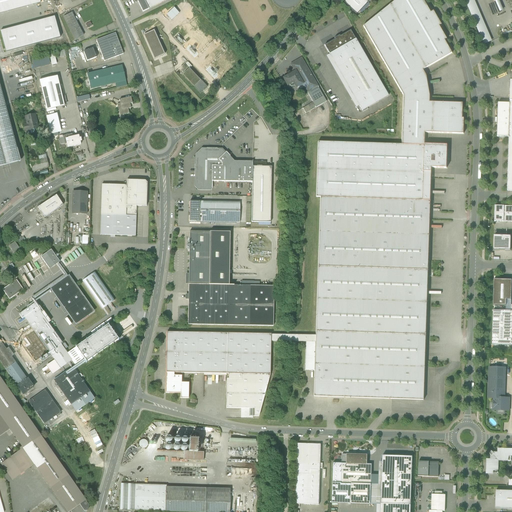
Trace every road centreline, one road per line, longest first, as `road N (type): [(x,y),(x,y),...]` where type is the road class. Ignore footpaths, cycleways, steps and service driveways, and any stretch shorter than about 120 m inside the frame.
road 1 (residential): [(440,0),(474,97),(473,265)]
road 2 (unclassified): [(454,436),(258,430),(204,419)]
road 3 (residential): [(473,265),(467,424)]
road 4 (tertiary): [(163,249),(133,391)]
road 5 (tertiary): [(319,0),(222,103)]
